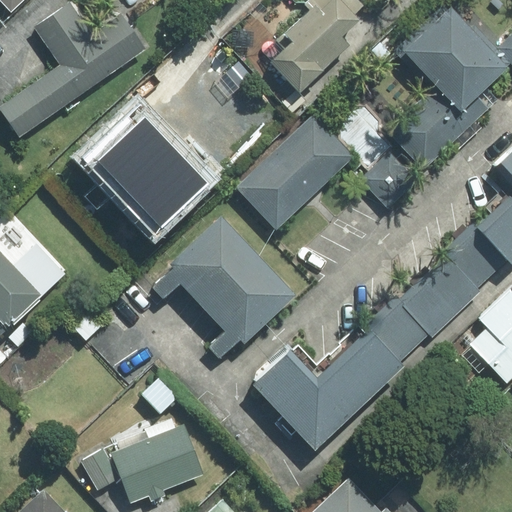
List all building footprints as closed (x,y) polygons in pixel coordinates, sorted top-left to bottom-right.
[(16,0),(0,0),(0,10),(2,13),(16,0)] [(0,112),(16,137),(145,51),(120,13),(94,31),(73,0),(63,0),(27,24),(56,67),(4,101),(0,94),(0,112)] [(372,13),(358,0),(306,0),(258,49),(297,88),(372,13)] [(430,84),(385,127),(422,166),(474,118),(461,104),(506,62),(511,67),(511,29),(494,47),(451,1),(398,50),(430,84)] [(187,190),(250,122),(190,66),(127,134),(187,190)] [(310,112),(233,184),(275,227),(351,155),(310,112)] [(254,389),(311,447),(511,255),(511,142),(494,160),(511,178),(511,192),(322,374),(297,348),(254,389)] [(386,149),(358,175),(386,206),(414,180),(386,149)] [(0,339),(66,276),(4,212),(0,216),(0,339)] [(205,347),(219,362),(293,294),(217,213),(144,280),(161,299),(178,284),(222,331),(205,347)] [(78,286),(54,310),(85,341),(109,317),(78,286)] [(511,369),(511,294),(510,291),(472,325),(480,334),(462,351),(494,386),(511,369)] [(159,375),(140,390),(158,412),(177,397),(159,375)] [(203,475),(181,415),(106,442),(128,502),(203,475)] [(385,511),(351,474),(308,511),(385,511)] [(60,511),(39,488),(13,511),(60,511)] [(251,511),(233,491),(209,511),(251,511)]
